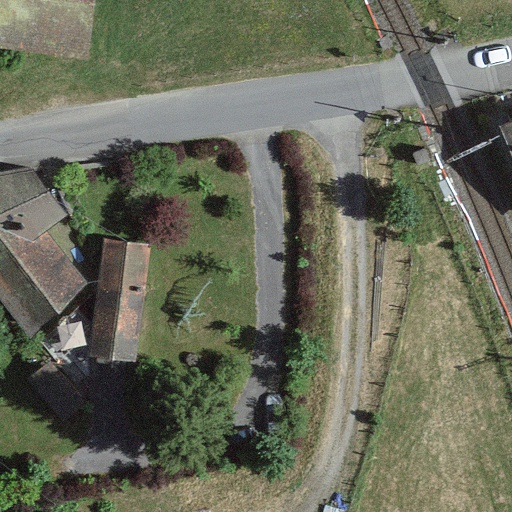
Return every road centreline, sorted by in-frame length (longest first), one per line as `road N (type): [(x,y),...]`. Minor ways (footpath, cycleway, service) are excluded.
road 1 (residential): [(0,141),(511,62)]
road 2 (track): [(315,511),(342,427),(355,344),(343,91)]
